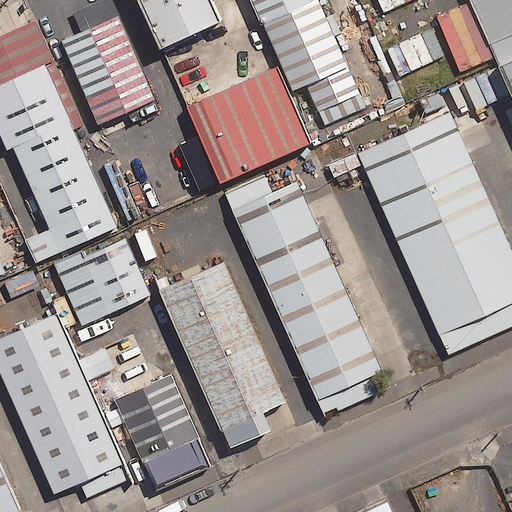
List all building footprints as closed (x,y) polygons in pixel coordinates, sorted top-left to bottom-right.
[(40,0),(0,18),(0,67),(51,45),(64,39),(47,0),(40,0)] [(126,0),(115,0),(75,18),(112,101),(162,79),(126,0)] [(220,0),(143,0),(157,30),(221,2),(220,0)] [(338,0),(269,0),(300,69),(316,62),(336,106),(377,88),(338,0)] [(511,0),(489,0),(507,40),(511,37),(511,0)] [(434,28),(390,48),(403,78),(448,57),(434,28)] [(316,122),(284,44),(194,81),(226,160),(316,122)] [(124,207),(51,45),(0,67),(0,82),(57,211),(34,221),(44,243),(124,207)] [(511,299),(511,226),(455,99),(366,139),(450,327),(511,299)] [(390,351),(303,157),(238,186),(325,380),(390,351)] [(0,236),(10,232),(0,208),(0,236)] [(155,275),(126,211),(61,241),(89,304),(155,275)] [(291,373),(230,236),(165,264),(233,417),(275,399),(268,384),(291,373)] [(41,285),(34,270),(7,282),(14,297),(41,285)] [(131,446),(62,292),(0,319),(0,333),(63,475),(131,446)] [(221,433),(184,350),(125,377),(162,459),(221,433)] [(0,511),(35,511),(41,510),(0,418),(0,511)] [(350,511),(409,511),(396,482),(347,503),(350,511)]
